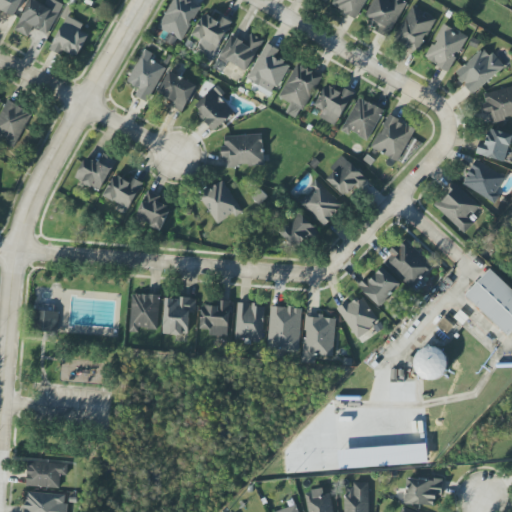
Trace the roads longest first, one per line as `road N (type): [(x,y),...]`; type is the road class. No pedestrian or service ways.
road 1 (residential): [(0,391),(22,218),(140,0)]
road 2 (residential): [(317,274),(0,248)]
road 3 (residential): [(253,0),(431,101),(446,122)]
road 4 (residential): [(446,122),(439,151),(317,274)]
road 5 (residential): [(177,155),(0,60)]
